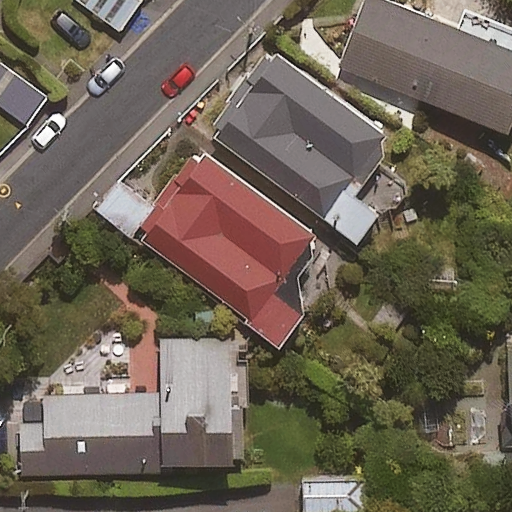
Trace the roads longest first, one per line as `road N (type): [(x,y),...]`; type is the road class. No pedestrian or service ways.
road 1 (residential): [(221,0),(0,225)]
road 2 (residential): [(272,503),(52,511)]
